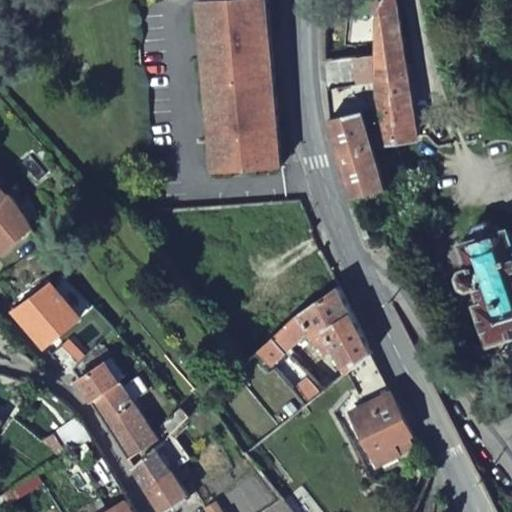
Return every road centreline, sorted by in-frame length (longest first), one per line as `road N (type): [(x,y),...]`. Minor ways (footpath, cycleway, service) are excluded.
road 1 (secondary): [(301,0),(307,116),(362,279)]
road 2 (secondary): [(362,279),(475,511)]
road 3 (residential): [(362,279),(390,285),(511,469)]
road 4 (residential): [(148,511),(75,402),(56,384),(0,362)]
